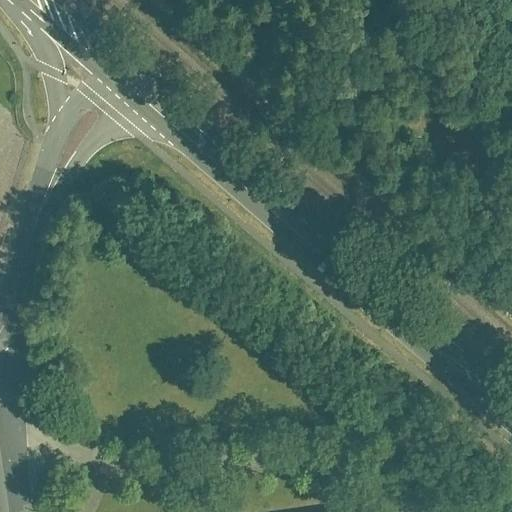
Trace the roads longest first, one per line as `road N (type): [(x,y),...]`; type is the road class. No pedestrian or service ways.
road 1 (primary): [(464,372),(139,94)]
road 2 (residential): [(35,219),(139,94)]
road 3 (residential): [(28,0),(48,48),(62,134)]
